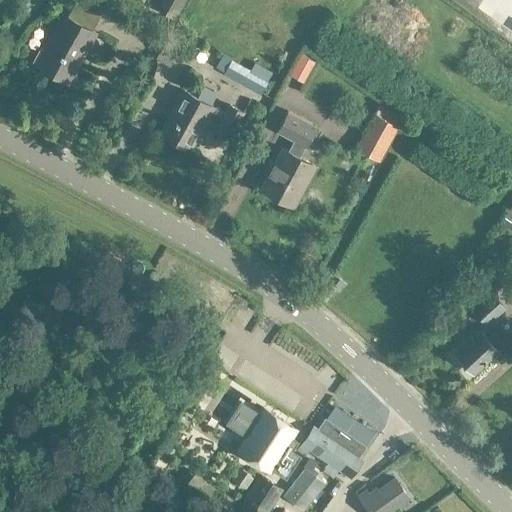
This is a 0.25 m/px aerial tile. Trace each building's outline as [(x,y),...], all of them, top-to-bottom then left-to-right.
[(91,0),(75,0),(66,18),(91,32),(105,7),(91,0)] [(179,11),(185,0),(162,0),(157,9),(175,19),(179,11)] [(511,0),(503,21),(511,24),(511,0)] [(91,32),(66,18),(64,16),(46,49),(49,51),(40,68),(69,84),(96,34),(91,32)] [(169,66),(183,45),(169,37),(156,58),(169,66)] [(248,69),(266,77),(270,67),(253,59),(248,69)] [(231,60),(224,72),(223,75),(261,96),(268,82),(249,72),(250,71),(231,60)] [(184,92),(160,135),(190,151),(207,120),(219,126),(216,132),(230,139),(244,114),(230,106),(226,115),(184,92)] [(375,113),(397,125),(402,116),(380,104),(375,113)] [(398,125),(397,125),(375,113),(374,112),(355,148),(379,161),(398,125)] [(283,149),(260,190),(293,207),(315,167),(300,158),(317,128),(289,113),(278,132),(294,141),(289,152),(283,149)] [(511,204),(500,224),(511,231),(511,204)] [(488,258),(475,270),(494,291),(507,279),(488,258)] [(467,303),(457,313),(465,321),(470,327),(479,319),(486,326),(506,308),(492,292),(472,309),(467,303)] [(481,332),(456,355),(474,374),(499,352),(494,346),(500,340),(494,334),(488,340),(481,332)] [(341,401),(362,416),(372,402),(351,387),(341,401)] [(183,419),(192,428),(218,404),(210,395),(183,419)] [(292,449),(298,440),(291,436),(297,427),(262,405),(259,411),(239,398),(224,422),(243,435),(235,448),(269,470),(270,468),(285,478),(300,454),(292,449)] [(358,457),(365,446),(325,419),(318,429),(313,426),(302,444),(351,477),(362,460),(361,459),(358,457)] [(214,450),(206,462),(220,471),(228,460),(214,450)] [(321,479),(310,471),(305,467),(283,495),(304,511),(326,483),(321,479)] [(267,511),(283,488),(260,475),(235,511),(267,511)] [(366,490),(358,496),(369,511),(388,511),(409,498),(395,478),(369,496),(366,490)]
